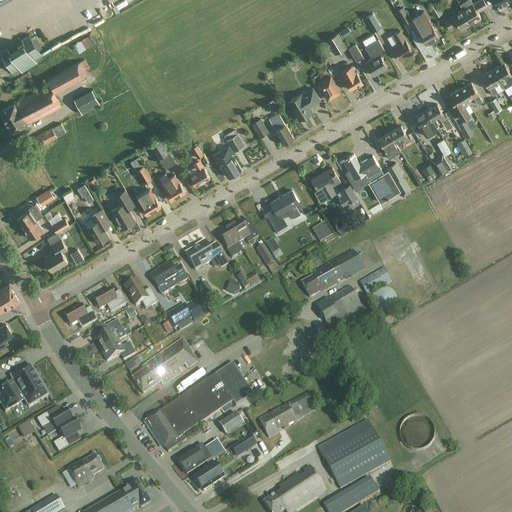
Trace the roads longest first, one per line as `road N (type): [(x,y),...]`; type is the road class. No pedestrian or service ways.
road 1 (tertiary): [(511,26),(33,306)]
road 2 (tertiary): [(189,511),(33,306)]
